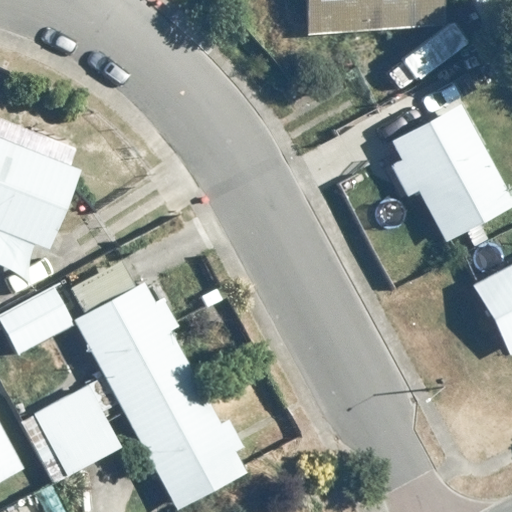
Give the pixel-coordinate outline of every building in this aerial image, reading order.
[(435,28),(432,0),(294,0),(298,39),(435,28)] [(511,25),(511,0),(461,0),(482,41),(511,25)] [(82,101),(0,66),(0,176),(42,194),(82,101)] [(453,107),(381,144),(398,176),(369,191),(412,274),(511,221),(511,156),(505,144),(480,157),(453,107)] [(259,404),(152,220),(80,262),(187,446),(259,404)] [(511,262),(463,291),(505,362),(511,358),(511,262)] [(66,325),(44,287),(0,312),(0,338),(10,356),(66,325)] [(0,367),(0,423),(21,415),(0,367)] [(138,401),(61,437),(95,511),(102,511),(174,479),(138,401)] [(72,511),(45,460),(0,484),(0,511),(72,511)]
